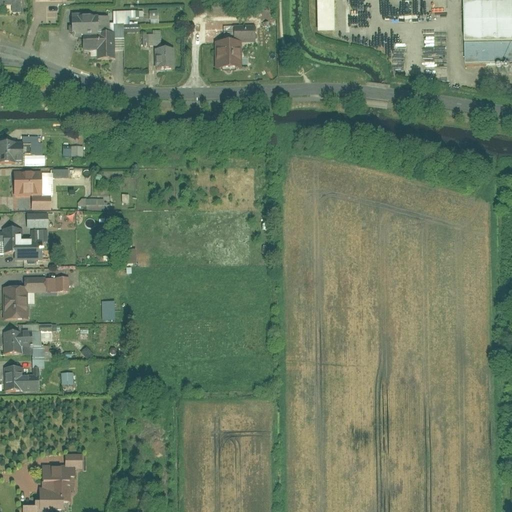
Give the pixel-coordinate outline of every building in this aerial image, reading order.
[(318,0),(319,35),(335,35),(335,0),(318,0)] [(511,0),(463,0),(465,64),(511,63),(511,0)] [(116,27),(129,27),(129,21),(135,21),(135,14),(115,15),(116,27)] [(69,16),(69,33),(95,33),(95,15),(69,16)] [(232,25),(232,43),(240,42),(254,42),(253,25),(232,25)] [(81,52),(95,52),(95,61),(113,60),(112,33),(98,34),(98,36),(80,36),(81,52)] [(161,48),(161,33),(152,33),(152,37),(143,37),(144,49),(161,48)] [(213,43),(214,70),(241,70),(240,42),(232,43),(213,43)] [(153,50),(153,70),(173,70),(172,49),(153,50)] [(20,138),(20,144),(22,144),(22,157),(42,156),(41,144),(37,144),(36,138),(20,138)] [(22,157),(22,144),(20,144),(0,144),(0,164),(22,164),(22,157)] [(83,159),(83,150),(75,150),(75,159),(83,159)] [(40,173),(12,173),(13,197),(40,196),(40,173)] [(49,230),(49,216),(28,217),(28,231),(49,230)] [(0,243),(1,244),(1,255),(13,254),(13,262),(41,262),(41,235),(20,235),(20,230),(1,230),(1,235),(0,235),(0,243)] [(26,289),(0,289),(1,322),(26,321),(26,289)] [(100,302),(101,323),(114,323),(113,302),(100,302)] [(19,356),(19,347),(30,347),(30,333),(2,333),(2,356),(19,356)] [(37,376),(23,376),(23,369),(2,369),(3,393),(23,392),(23,393),(37,393),(37,376)] [(60,374),(61,387),(73,386),(73,374),(60,374)] [(40,470),(40,493),(35,493),(35,502),(31,502),(31,507),(20,507),(20,511),(50,511),(51,511),(62,511),(61,506),(69,505),(69,493),(75,493),(73,469),(40,470)]
